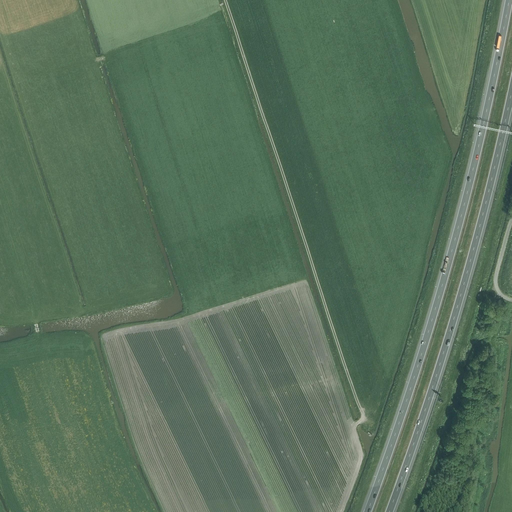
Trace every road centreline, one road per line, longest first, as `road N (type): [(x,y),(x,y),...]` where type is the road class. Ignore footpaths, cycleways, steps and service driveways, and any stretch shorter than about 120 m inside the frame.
road 1 (motorway): [(508,0),(442,284),(367,511)]
road 2 (motorway): [(389,511),(462,289),(511,87)]
